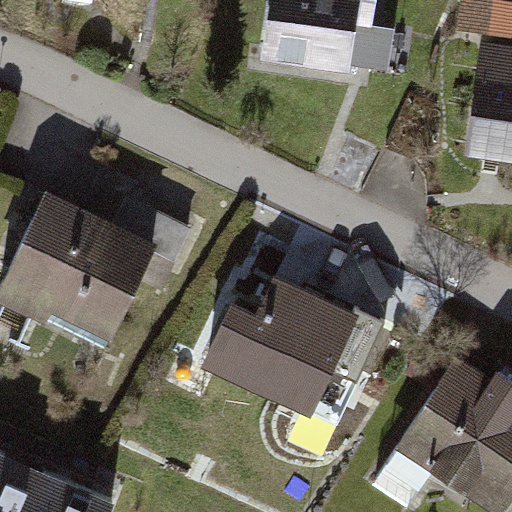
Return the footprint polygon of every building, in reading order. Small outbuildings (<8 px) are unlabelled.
[(267,0),(260,47),(285,51),(308,54),(329,58),(339,59),(347,0),(267,0)] [(458,0),(456,23),(500,28),(503,3),(477,0),(458,0)] [(464,142),(511,149),(511,50),(479,45),(464,142)] [(404,89),(378,143),(404,155),(430,101),(404,89)] [(62,301),(70,283),(128,311),(166,234),(109,206),(65,184),(26,262),(17,280),(62,301)] [(289,263),(272,299),(252,289),(225,345),(353,406),(380,351),(397,314),(289,263)] [(511,377),(467,349),(417,430),(511,488),(511,377)] [(130,511),(148,472),(0,407),(0,511),(130,511)]
